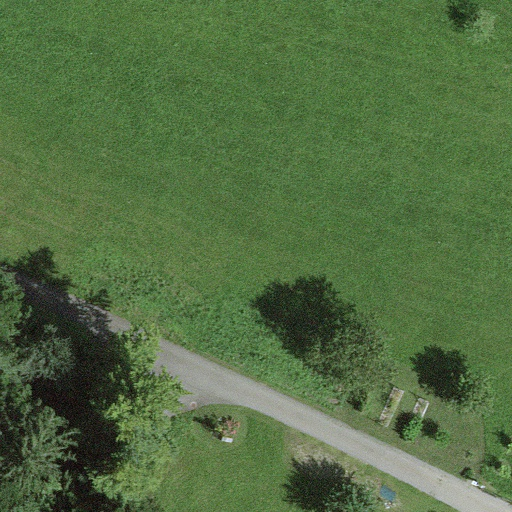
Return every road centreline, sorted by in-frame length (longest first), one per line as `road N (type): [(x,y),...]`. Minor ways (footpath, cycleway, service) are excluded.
road 1 (unclassified): [(178,367),(0,281)]
road 2 (track): [(151,511),(178,367)]
